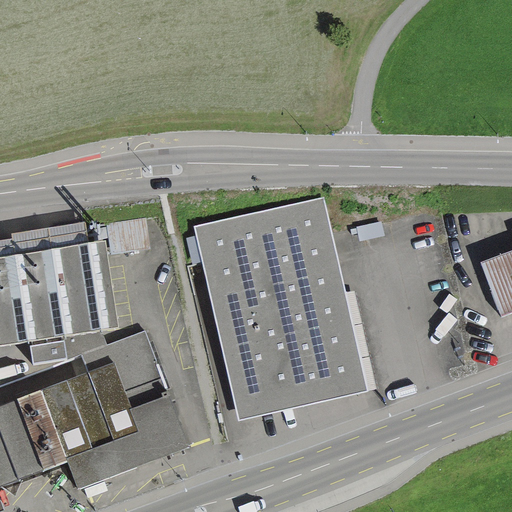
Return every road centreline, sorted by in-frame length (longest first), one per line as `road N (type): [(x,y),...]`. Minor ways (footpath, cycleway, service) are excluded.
road 1 (tertiary): [(360,167),(162,171),(0,194)]
road 2 (primary): [(511,396),(202,511)]
road 3 (residential): [(360,167),(369,72),(396,23),(420,0)]
road 4 (tertiary): [(511,169),(360,167)]
